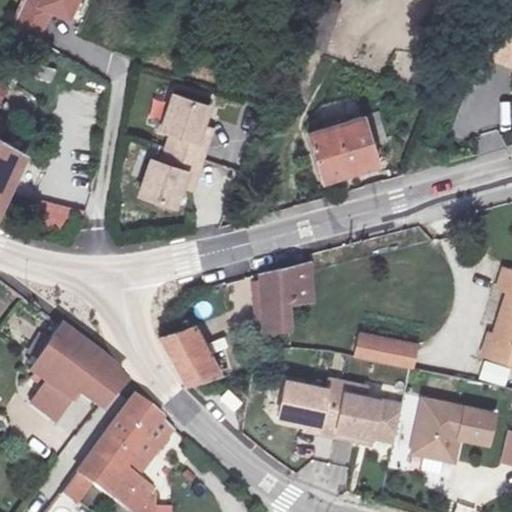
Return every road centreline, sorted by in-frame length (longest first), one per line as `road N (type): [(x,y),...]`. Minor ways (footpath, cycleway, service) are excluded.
road 1 (tertiary): [(511,171),(177,261),(99,274)]
road 2 (tertiary): [(99,274),(167,394),(301,509)]
